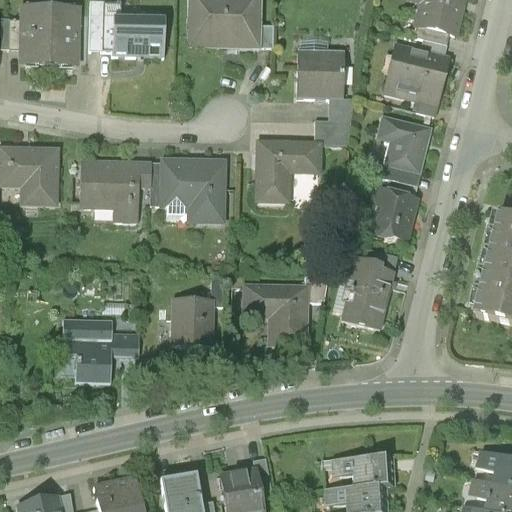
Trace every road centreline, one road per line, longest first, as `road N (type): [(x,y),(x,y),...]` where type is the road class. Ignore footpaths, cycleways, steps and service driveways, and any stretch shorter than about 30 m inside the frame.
road 1 (tertiary): [(410,394),(297,404),(0,467)]
road 2 (residential): [(410,394),(414,346),(503,0)]
road 3 (residential): [(0,107),(194,135),(220,122)]
